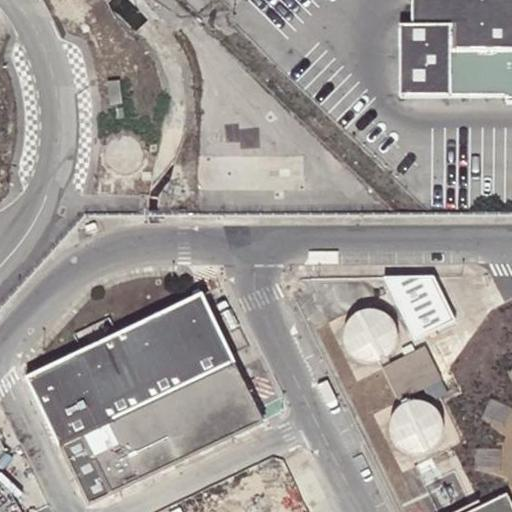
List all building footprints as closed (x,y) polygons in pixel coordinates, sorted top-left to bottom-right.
[(511,0),(408,0),(409,28),(396,28),(397,101),(503,101),(503,107),(511,107),(511,0)] [(120,81),(108,82),(110,107),(123,105),(120,81)] [(459,319),(432,266),(392,286),(419,339),(459,319)] [(19,380),(82,511),(262,425),(232,363),(234,362),(201,293),(19,380)] [(372,317),(368,319),(367,319),(363,322),(360,326),(357,329),(355,334),(354,338),(354,343),(355,347),(356,352),(359,356),(362,359),(365,362),(369,365),(374,366),(378,367),(383,367),(388,366),(392,364),(396,361),(399,358),(402,353),(404,349),(405,345),(405,340),(405,335),(403,331),(401,327),(398,323),(395,320),(390,318),(386,317),(382,316),(377,316),(372,317)] [(449,388),(433,355),(391,375),(407,407),(449,388)] [(418,409),(413,411),(410,413),(406,416),(403,419),(401,423),(399,428),(398,432),(399,437),(399,442),(401,446),(404,450),(407,453),(411,456),(415,458),(419,460),(424,460),(429,460),(433,459),(437,456),(441,454),(444,450),(449,443),(450,438),(450,434),(450,429),(448,425),(446,421),(443,417),(440,414),(436,411),(432,409),(427,409),(422,409),(418,409)] [(511,511),(511,498),(511,499),(484,511),(511,511)]
